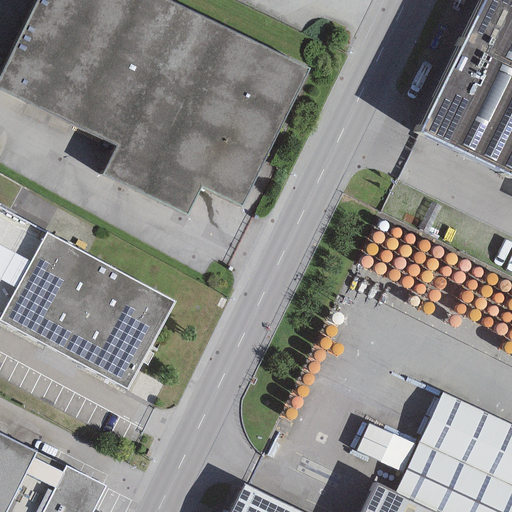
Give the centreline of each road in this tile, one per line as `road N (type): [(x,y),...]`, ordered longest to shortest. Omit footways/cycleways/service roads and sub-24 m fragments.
road 1 (primary): [(156,511),(405,0)]
road 2 (unknown): [(190,442),(0,339)]
road 3 (unknown): [(344,125),(511,212)]
